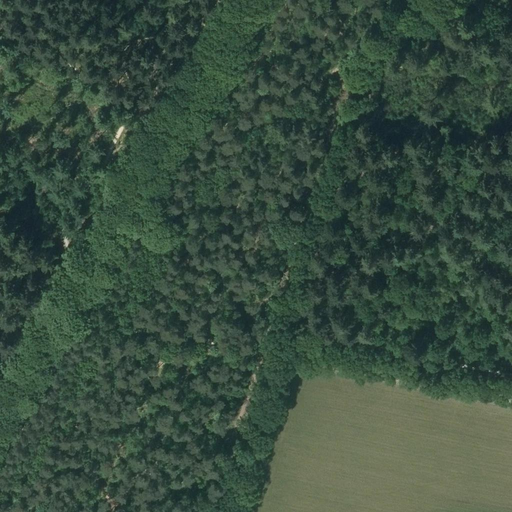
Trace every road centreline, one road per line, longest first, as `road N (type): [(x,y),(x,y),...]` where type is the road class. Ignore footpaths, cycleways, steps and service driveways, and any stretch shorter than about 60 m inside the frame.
road 1 (unknown): [(214,511),(261,354),(351,279),(372,284),(472,349),(511,347)]
road 2 (track): [(511,87),(397,67),(378,79),(295,346)]
road 3 (track): [(511,403),(281,353)]
road 4 (track): [(511,229),(339,202)]
road 5 (track): [(114,321),(192,182)]
road 6 (track): [(0,413),(70,291)]
